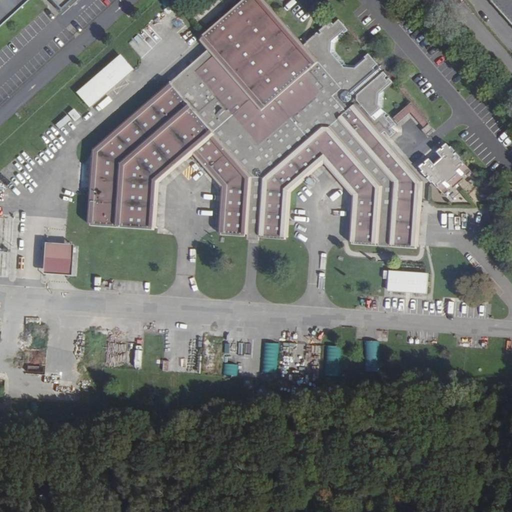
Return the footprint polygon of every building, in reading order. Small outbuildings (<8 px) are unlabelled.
[(0,0),(0,21),(23,0),(41,0),(57,17),(76,0),(0,0)] [(303,47),(262,0),(248,0),(206,37),(208,39),(204,42),(212,51),(97,150),(91,221),(156,227),(160,184),(196,152),(227,188),(222,232),(254,235),(286,238),(291,189),(323,161),(355,197),(351,243),(416,248),(422,182),(381,134),(384,131),(389,137),(396,130),(393,126),(396,124),(379,104),(379,91),(391,81),(367,54),(364,57),(366,59),(357,67),(346,67),(332,51),(332,41),(341,33),(342,34),(346,30),(339,22),(334,27),(331,23),(303,47)] [(511,0),(491,0),(511,23),(511,0)] [(121,54),(76,94),(89,109),(134,69),(121,54)] [(434,129),(428,122),(411,102),(394,117),(399,122),(410,113),(423,127),(421,129),(426,135),(434,129)] [(74,108),(69,113),(75,120),(80,116),(74,108)] [(465,164),(447,144),(439,151),(443,156),(434,165),(429,159),(422,166),(440,186),(447,180),(452,186),(462,178),(457,171),(465,164)] [(45,243),(44,273),(72,274),(73,244),(45,243)] [(428,274),(391,271),(389,293),(427,296),(428,274)] [(265,344),(267,366),(279,366),(278,343),(265,344)] [(224,375),(237,375),(237,364),(224,364),(224,375)] [(29,365),(27,371),(42,374),(43,367),(29,365)]
